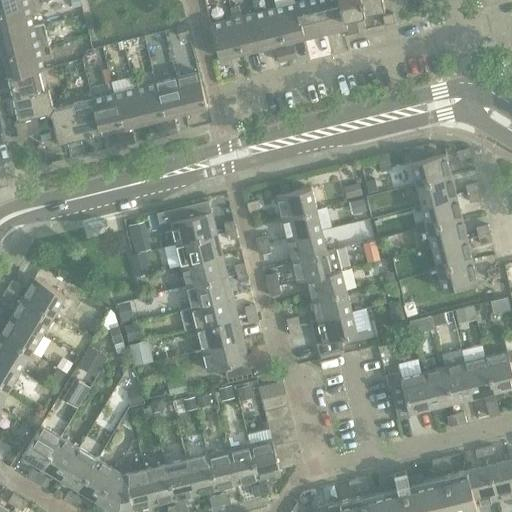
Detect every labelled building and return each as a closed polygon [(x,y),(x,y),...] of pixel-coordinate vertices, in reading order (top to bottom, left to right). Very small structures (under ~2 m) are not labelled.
[(0,0),(0,12),(39,3),(38,0),(0,0)] [(81,0),(70,0),(73,8),(83,6),(81,0)] [(306,0),(296,3),(305,38),(326,32),(317,0),(306,0)] [(317,0),(326,32),(344,28),(348,27),(346,18),(345,18),(340,0),(317,0)] [(340,0),(345,18),(346,18),(356,15),(386,8),(384,0),(340,0)] [(39,3),(0,12),(0,34),(34,26),(31,14),(41,12),(39,3)] [(296,3),(275,8),(284,43),(305,38),(296,3)] [(231,8),(233,18),(242,53),(263,48),(254,13),(242,16),(239,5),(231,8)] [(275,8),(254,13),(263,48),(284,43),(275,8)] [(394,13),(383,16),(385,25),(396,23),(394,13)] [(348,27),(344,28),(345,35),(360,32),(356,15),(346,18),(348,27)] [(233,18),(211,24),(220,58),(242,53),(233,18)] [(187,25),(177,28),(179,37),(190,34),(187,25)] [(34,26),(0,34),(0,39),(2,47),(0,47),(0,58),(4,57),(4,56),(50,45),(47,36),(37,39),(34,26)] [(4,56),(4,57),(9,77),(44,68),(41,56),(52,53),(50,45),(4,56)] [(295,46),(285,48),(288,59),(297,57),(295,46)] [(288,59),(285,48),(276,50),(279,61),(288,59)] [(44,68),(9,77),(20,120),(27,118),(48,113),(50,114),(55,106),(53,104),(49,89),(43,90),(39,71),(44,69),(44,68)] [(199,72),(177,78),(186,113),(208,107),(199,72)] [(177,78),(156,83),(165,118),(186,113),(177,78)] [(156,83),(135,88),(144,123),(165,118),(156,83)] [(135,88),(114,93),(123,128),(144,123),(135,88)] [(114,93),(93,98),(102,133),(123,128),(114,93)] [(52,116),(57,136),(59,144),(102,133),(93,98),(92,99),(94,104),(75,109),(74,103),(58,107),(55,106),(50,114),(52,116)] [(27,118),(20,120),(15,121),(19,137),(26,141),(31,133),(27,118)] [(176,121),(166,123),(169,134),(178,132),(176,121)] [(169,134),(166,123),(157,125),(160,136),(169,134)] [(134,131),(124,133),(127,144),(136,142),(134,131)] [(127,144),(124,133),(115,136),(118,147),(127,144)] [(42,140),(40,143),(37,147),(45,152),(60,148),(59,144),(57,136),(42,140)] [(469,148),(458,151),(460,159),(471,156),(469,148)] [(412,162),(417,184),(452,176),(446,154),(412,162)] [(452,176),(417,184),(422,205),(457,197),(452,176)] [(374,179),(365,181),(367,193),(377,191),(374,179)] [(360,183),(344,187),(347,199),(363,195),(360,183)] [(466,186),(468,194),(480,191),(478,183),(466,186)] [(277,195),(282,218),(317,209),(312,187),(277,195)] [(480,191),(468,194),(463,195),(465,204),(482,199),(480,191)] [(457,197),(422,205),(427,226),(462,218),(457,197)] [(364,198),(349,202),(352,214),(367,210),(364,198)] [(209,200),(158,213),(157,213),(160,225),(171,222),(177,244),(218,234),(209,200)] [(258,200),(247,203),(249,211),(261,208),(258,200)] [(317,209),(282,218),(287,239),(322,230),(317,209)] [(462,218),(427,226),(433,247),(467,239),(462,218)] [(234,221),(224,223),(226,232),(236,229),(234,221)] [(488,224),(477,227),(479,236),(490,233),(488,224)] [(236,229),(226,232),(228,240),(238,237),(236,229)] [(322,230),(287,239),(293,260),(327,251),(322,230)] [(490,233),(479,236),(481,244),(492,241),(490,233)] [(218,234),(177,244),(182,265),(223,255),(218,234)] [(267,235),(256,238),(258,246),(269,243),(267,235)] [(375,239),(362,242),(367,262),(380,259),(375,239)] [(467,239),(433,247),(438,268),(473,260),(467,239)] [(148,240),(133,244),(135,254),(150,250),(148,240)] [(269,243),(258,246),(260,254),(271,252),(269,243)] [(327,251),(293,260),(298,282),(307,279),(307,278),(333,272),(332,271),(327,251)] [(144,252),(131,256),(136,276),(150,273),(144,252)] [(223,255),(182,265),(187,286),(228,276),(223,255)] [(473,260),(438,268),(443,290),(478,282),(473,260)] [(245,263),(235,265),(237,274),(247,271),(245,263)] [(499,267),(487,270),(490,279),(501,276),(499,267)] [(307,278),(307,279),(312,299),(347,291),(342,268),(332,271),(333,272),(307,278)] [(247,271),(237,274),(239,282),(249,279),(247,271)] [(228,276),(187,286),(193,307),(233,296),(228,276)] [(278,276),(266,279),(268,288),(280,285),(278,276)] [(35,277),(23,297),(54,315),(65,296),(35,277)] [(12,280),(8,288),(18,294),(22,286),(12,280)] [(280,285),(268,288),(270,296),(282,293),(280,285)] [(8,288),(3,295),(13,301),(18,294),(8,288)] [(347,291),(312,299),(317,319),(318,320),(352,312),(347,291)] [(233,296),(193,307),(181,310),(186,330),(198,328),(238,317),(233,296)] [(23,297),(12,315),(42,334),(54,315),(23,297)] [(507,298),(495,300),(498,312),(510,309),(507,298)] [(125,302),(116,304),(121,321),(129,318),(125,302)] [(255,304),(245,307),(247,315),(257,313),(255,304)] [(473,306),(454,310),(458,324),(476,319),(473,306)] [(318,320),(317,319),(311,321),(320,355),(344,349),(341,338),(358,334),(352,312),(318,320)] [(257,313),(247,315),(249,324),(259,321),(257,313)] [(434,315),(431,316),(434,327),(447,324),(444,313),(434,315)] [(12,315),(1,334),(31,352),(42,334),(12,315)] [(298,316),(287,319),(289,327),(300,325),(298,316)] [(430,316),(410,321),(413,334),(433,329),(430,316)] [(238,317),(198,328),(203,349),(243,339),(238,317)] [(300,325),(289,327),(291,336),(302,333),(300,325)] [(119,326),(110,329),(115,344),(124,341),(119,326)] [(1,334),(0,334),(0,358),(20,371),(31,352),(1,334)] [(98,334),(92,345),(100,350),(107,339),(98,334)] [(243,339),(203,349),(208,371),(225,367),(249,361),(243,339)] [(148,340),(128,345),(130,354),(150,349),(148,340)] [(90,346),(79,364),(98,376),(108,358),(90,346)] [(508,351),(486,357),(494,391),(511,386),(511,361),(510,362),(508,351)] [(486,357),(465,362),(473,396),(484,394),(494,391),(486,357)] [(0,358),(0,383),(9,389),(20,371),(0,358)] [(249,361),(225,367),(228,378),(252,372),(249,361)] [(465,362),(444,367),(452,402),(473,396),(465,362)] [(444,367),(423,372),(431,407),(452,402),(444,367)] [(57,369),(50,380),(58,385),(64,374),(57,369)] [(431,407),(423,372),(401,377),(405,393),(393,396),(399,420),(411,417),(410,412),(431,407)] [(184,379),(166,383),(170,397),(187,392),(184,379)] [(259,387),(262,399),(286,393),(283,381),(259,387)] [(0,403),(9,389),(0,383),(0,403)] [(231,386),(219,389),(221,397),(233,394),(231,386)] [(248,386),(238,389),(240,398),(250,396),(248,386)] [(139,389),(129,392),(133,405),(143,402),(139,389)] [(484,394),(490,417),(500,414),(494,391),(484,394)] [(286,393),(262,399),(265,410),(289,404),(286,393)] [(208,394),(196,397),(199,407),(211,404),(208,394)] [(194,396),(184,399),(186,407),(196,405),(194,396)] [(161,400),(151,402),(152,406),(153,412),(160,411),(163,406),(161,400)] [(289,404),(265,410),(268,422),(292,416),(289,404)] [(152,406),(144,408),(146,417),(154,415),(153,412),(152,406)] [(464,412),(456,414),(458,424),(467,422),(464,412)] [(458,424),(456,414),(447,416),(450,427),(458,424)] [(268,422),(270,429),(271,434),(295,428),(292,416),(268,422)] [(23,455),(42,467),(61,436),(41,425),(23,455)] [(272,438),(274,445),(298,439),(295,428),(271,434),(272,438)] [(248,434),(250,444),(259,479),(260,484),(262,494),(271,492),(267,477),(281,473),(280,469),(277,457),(274,445),(272,438),(271,434),(270,429),(248,434)] [(61,436),(42,467),(61,478),(79,448),(61,436)] [(298,439),(274,445),(277,457),(300,451),(298,439)] [(250,444),(229,449),(238,484),(259,479),(250,444)] [(492,446),(484,448),(487,458),(495,456),(492,446)] [(79,448),(61,478),(79,489),(98,459),(79,448)] [(484,448),(476,450),(478,460),(487,458),(484,448)] [(229,449),(208,454),(217,489),(238,484),(229,449)] [(300,451),(277,457),(280,469),(303,463),(300,451)] [(208,454),(187,459),(196,494),(217,489),(208,454)] [(449,456),(441,458),(444,470),(452,468),(449,456)] [(441,458),(433,460),(436,472),(444,470),(441,458)] [(98,459),(79,489),(98,501),(116,470),(98,459)] [(187,459),(166,464),(175,499),(176,505),(177,511),(186,511),(183,497),(196,494),(187,459)] [(511,472),(509,460),(488,465),(496,500),(511,495),(511,472)] [(166,464),(145,470),(154,504),(175,499),(166,464)] [(488,465),(467,470),(476,505),(496,500),(488,465)] [(32,468),(27,476),(34,481),(39,472),(32,468)] [(116,470),(98,501),(116,511),(122,511),(133,509),(124,475),(116,470)] [(145,470),(124,475),(133,509),(133,511),(142,511),(141,507),(154,504),(145,470)] [(382,491),(343,501),(346,511),(462,511),(477,508),(476,505),(467,470),(425,481),(423,473),(408,477),(406,471),(394,474),(396,480),(381,484),(382,491)] [(39,472),(34,481),(41,485),(47,476),(39,472)] [(366,477),(358,479),(361,490),(369,488),(366,477)] [(358,479),(349,481),(352,493),(361,490),(358,479)] [(262,494),(260,484),(252,486),(254,496),(262,494)] [(69,490),(64,499),(71,503),(76,494),(69,490)] [(227,492),(218,495),(221,505),(229,503),(227,492)] [(8,502),(15,506),(21,497),(13,493),(8,502)] [(76,494),(71,503),(78,508),(84,499),(76,494)] [(221,505),(218,495),(210,497),(212,506),(221,505)] [(21,497),(15,506),(23,511),(28,502),(21,497)] [(317,507),(314,511),(346,511),(343,501),(317,507)] [(297,502),(293,510),(296,511),(304,511),(307,508),(297,502)] [(0,503),(0,511),(11,511),(12,511),(0,503)]
